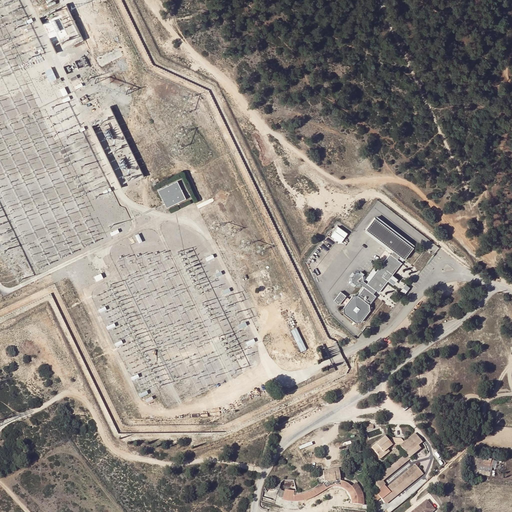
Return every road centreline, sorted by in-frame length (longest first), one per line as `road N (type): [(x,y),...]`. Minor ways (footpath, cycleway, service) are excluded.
road 1 (track): [(153,0),(246,115),(330,173),(387,176),(427,192),(490,264)]
road 2 (unclassified): [(499,286),(287,443),(258,484),(254,511)]
road 3 (track): [(266,471),(122,454),(76,389),(0,426)]
road 4 (track): [(490,264),(492,242),(379,0)]
road 5 (track): [(511,394),(487,400),(475,435),(415,504)]
road 6 (track): [(511,125),(488,207),(492,242)]
